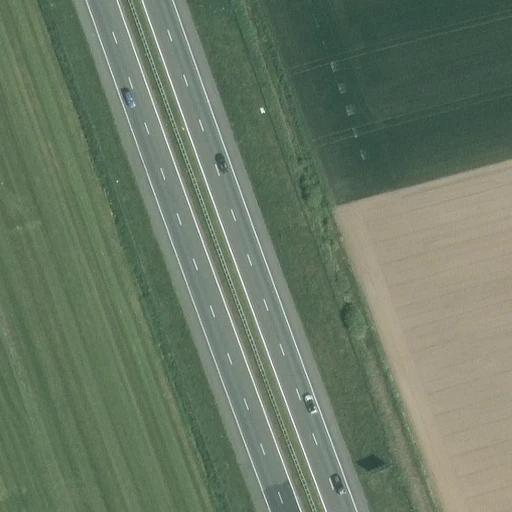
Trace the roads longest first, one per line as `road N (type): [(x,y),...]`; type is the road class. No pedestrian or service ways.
road 1 (motorway): [(342,511),(158,0)]
road 2 (motorway): [(102,0),(286,511)]
